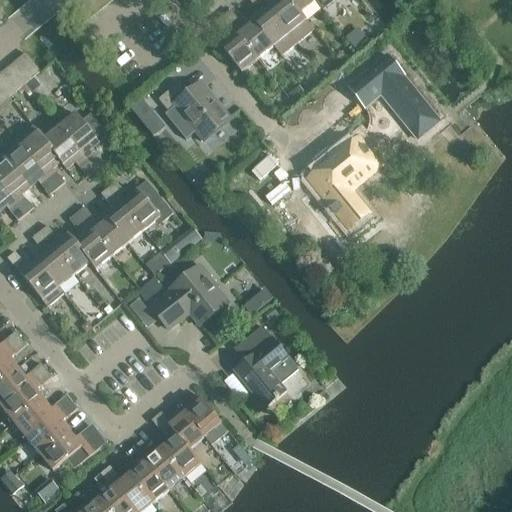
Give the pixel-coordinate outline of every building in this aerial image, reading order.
[(94,18),(79,0),(77,0),(69,7),(84,25),(94,18)] [(94,0),(79,0),(94,18),(103,10),(94,0)] [(110,0),(94,0),(103,10),(112,2),(110,0)] [(274,0),(266,7),(297,45),(314,31),(300,15),(286,0),(274,0)] [(286,0),(300,15),(315,3),(313,0),(286,0)] [(313,0),(315,3),(323,12),(337,0),(313,0)] [(250,19),(274,48),(281,58),(297,45),(266,7),(250,19)] [(230,12),(223,18),(229,26),(237,20),(230,12)] [(229,26),(223,18),(215,24),(222,33),(229,26)] [(250,19),(234,32),(258,61),(274,48),(250,19)] [(258,61),(234,32),(218,46),(241,75),(258,61)] [(25,55),(16,62),(31,81),(40,73),(25,55)] [(348,89),(364,109),(381,96),(418,141),(440,123),(403,78),(404,77),(388,57),(348,89)] [(190,61),(177,73),(183,81),(197,69),(190,61)] [(16,62),(7,70),(22,89),(31,81),(16,62)] [(7,70),(0,75),(0,81),(12,96),(22,89),(7,70)] [(0,81),(0,100),(3,104),(12,96),(0,81)] [(202,88),(204,86),(203,85),(190,95),(180,83),(159,101),(169,113),(176,107),(203,140),(201,142),(201,143),(231,119),(230,118),(228,120),(202,88)] [(76,116),(60,129),(95,172),(103,166),(91,151),(100,144),(99,144),(108,137),(91,116),(82,123),(76,116)] [(34,128),(17,141),(57,191),(65,184),(53,170),(60,164),(61,164),(44,142),(45,141),(34,128)] [(60,129),(45,141),(44,142),(61,164),(60,164),(66,171),(75,164),(87,179),(95,172),(60,129)] [(308,181),(349,231),(369,215),(351,193),(381,167),(359,140),(308,181)] [(17,141),(1,154),(30,189),(38,183),(50,197),(57,191),(17,141)] [(1,154),(0,154),(0,185),(26,217),(34,210),(22,196),(30,189),(1,154)] [(109,189),(144,232),(158,221),(162,225),(173,216),(146,183),(128,197),(116,183),(109,189)] [(26,217),(0,185),(0,213),(6,208),(18,223),(26,217)] [(104,217),(128,246),(144,232),(109,189),(101,196),(112,210),(104,217)] [(76,215),(112,259),(128,246),(104,217),(96,223),(85,209),(76,215)] [(72,243),(90,265),(96,272),(112,259),(76,215),(69,221),(81,236),(74,242),(72,243)] [(48,227),(40,234),(47,242),(54,236),(48,227)] [(154,274),(203,240),(195,229),(147,263),(154,274)] [(44,254),(35,261),(59,290),(74,277),(50,249),(51,248),(47,242),(40,234),(32,240),(44,254)] [(50,249),(74,277),(90,265),(72,243),(74,242),(68,235),(51,248),(50,249)] [(7,260),(14,268),(22,262),(15,254),(7,260)] [(59,290),(35,261),(19,274),(48,309),(64,296),(59,290)] [(151,310),(169,332),(190,315),(199,327),(199,328),(225,307),(212,292),(217,288),(200,267),(170,291),(172,293),(151,310)] [(155,278),(137,294),(150,308),(168,291),(155,278)] [(297,372),(288,360),(262,328),(234,351),(245,364),(235,373),(265,410),(276,402),(286,393),(280,386),(297,372)] [(0,357),(21,341),(15,334),(3,343),(4,344),(0,347),(0,357)] [(0,357),(0,383),(17,370),(9,360),(14,356),(15,357),(26,347),(21,341),(0,357)] [(0,383),(0,407),(1,409),(47,372),(41,365),(29,375),(30,376),(25,379),(17,370),(0,383)] [(1,409),(14,425),(43,401),(35,392),(40,388),(40,389),(52,379),(47,372),(1,409)] [(14,425),(27,441),(72,404),(67,397),(55,407),(51,411),(43,401),(14,425)] [(198,397),(181,410),(205,439),(215,431),(225,443),(232,438),(198,397)] [(27,441),(40,457),(69,433),(61,423),(66,420),(78,411),(72,404),(27,441)] [(151,422),(158,430),(166,424),(189,452),(189,451),(205,439),(181,410),(167,422),(161,414),(151,422)] [(171,443),(161,450),(185,479),(201,466),(189,451),(189,452),(166,424),(158,430),(166,439),(167,438),(171,443)] [(69,433),(40,457),(53,473),(67,462),(74,471),(106,445),(92,429),(81,438),(81,439),(77,443),(69,433)] [(141,443),(134,449),(169,492),(185,479),(161,450),(152,458),(148,454),(149,452),(141,443)] [(139,469),(130,476),(153,505),(169,492),(134,449),(126,455),(134,465),(135,464),(139,469)] [(110,468),(102,475),(132,511),(144,511),(153,505),(130,476),(120,484),(116,479),(118,478),(110,468)] [(1,480),(5,485),(14,477),(10,473),(1,480)] [(105,497),(98,502),(106,511),(132,511),(102,475),(94,481),(99,486),(97,488),(105,497)] [(14,477),(5,485),(14,496),(23,488),(14,477)] [(43,501),(61,494),(55,480),(37,487),(43,501)] [(78,494),(70,501),(79,511),(106,511),(98,502),(88,510),(85,505),(86,504),(78,494)] [(79,511),(70,501),(63,507),(66,511),(79,511)]
